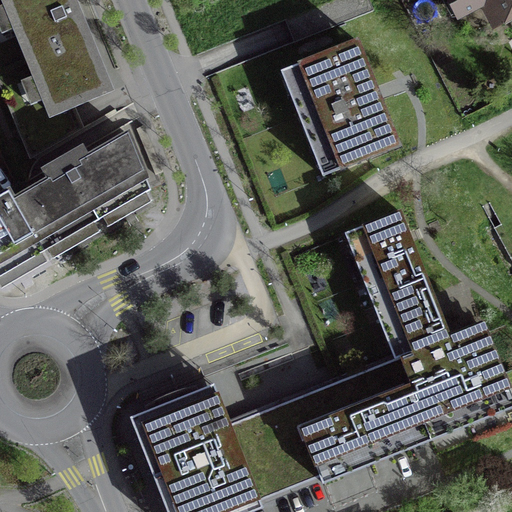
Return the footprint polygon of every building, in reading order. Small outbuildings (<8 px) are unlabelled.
[(1,0),(49,116),(108,92),(77,16),(70,0),(1,0)] [(511,0),(448,0),(458,17),(485,3),(496,24),(500,22),(504,25),(511,21),(511,0)] [(324,182),(401,151),(378,94),(358,44),(281,76),(324,182)] [(0,275),(150,193),(127,135),(86,159),(83,154),(80,150),(46,171),(51,179),(14,200),(10,192),(0,197),(0,275)] [(144,420),(137,423),(143,438),(137,441),(157,491),(165,511),(247,511),(246,508),(318,479),(321,485),(511,408),(511,399),(493,353),(473,361),(479,373),(461,380),(459,376),(454,378),(446,359),(434,328),(430,330),(426,319),(430,317),(419,289),(415,291),(410,280),(415,279),(405,255),(401,256),(394,239),(407,234),(398,213),(343,236),(393,361),(333,384),(228,426),(221,408),(214,410),(208,395),(202,398),(199,391),(196,392),(194,387),(188,389),(182,390),(173,393),(165,396),(158,400),(151,403),(143,408),(145,413),(141,414),(144,420)]
